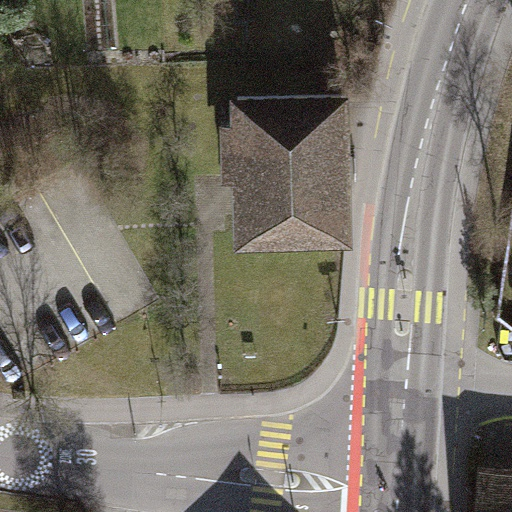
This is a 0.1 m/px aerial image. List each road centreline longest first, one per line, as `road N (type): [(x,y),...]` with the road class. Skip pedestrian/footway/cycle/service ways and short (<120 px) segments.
road 1 (tertiary): [(0,455),(400,490)]
road 2 (primary): [(470,0),(425,146),(412,224),(405,384)]
